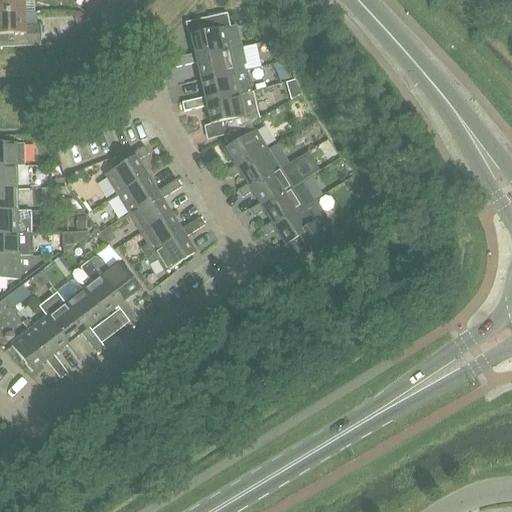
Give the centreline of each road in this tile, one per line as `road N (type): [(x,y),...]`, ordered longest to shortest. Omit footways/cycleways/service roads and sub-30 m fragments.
road 1 (residential): [(0,401),(30,420),(50,414),(241,267),(235,231),(156,102)]
road 2 (secondary): [(212,511),(511,329)]
road 3 (tertiary): [(511,196),(457,114),(357,0)]
